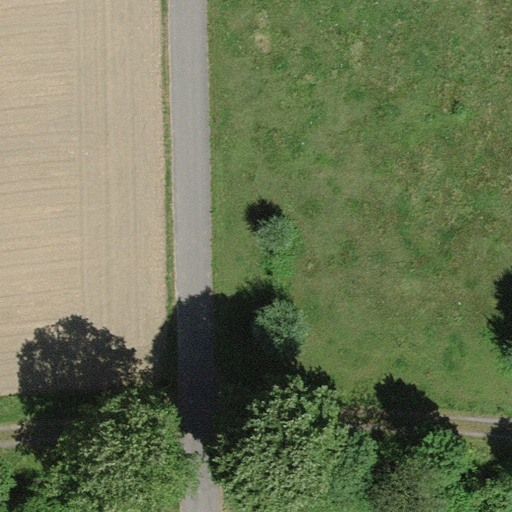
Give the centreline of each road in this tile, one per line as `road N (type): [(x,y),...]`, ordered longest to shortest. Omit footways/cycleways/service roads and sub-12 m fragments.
road 1 (track): [(0,428),(201,404),(299,403),(511,433)]
road 2 (unclassified): [(208,511),(190,0)]
